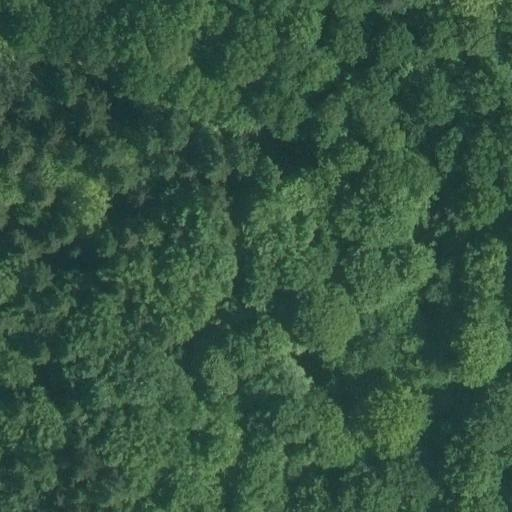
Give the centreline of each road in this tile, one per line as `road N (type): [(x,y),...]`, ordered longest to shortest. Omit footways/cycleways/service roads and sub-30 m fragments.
road 1 (track): [(261,133),(108,511)]
road 2 (track): [(0,31),(261,133)]
road 3 (track): [(261,133),(511,232)]
road 4 (track): [(315,0),(261,133)]
